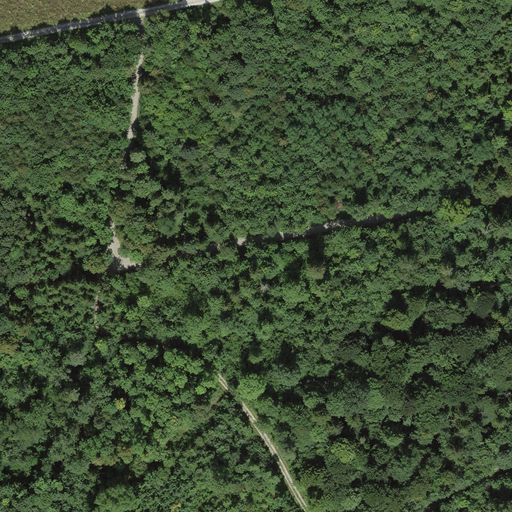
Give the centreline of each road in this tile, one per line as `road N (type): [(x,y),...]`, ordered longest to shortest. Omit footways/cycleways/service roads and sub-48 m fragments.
road 1 (track): [(309,511),(262,427),(217,372),(176,349),(117,338),(97,317),(145,11)]
road 2 (track): [(0,289),(511,188)]
road 3 (track): [(0,40),(204,0)]
